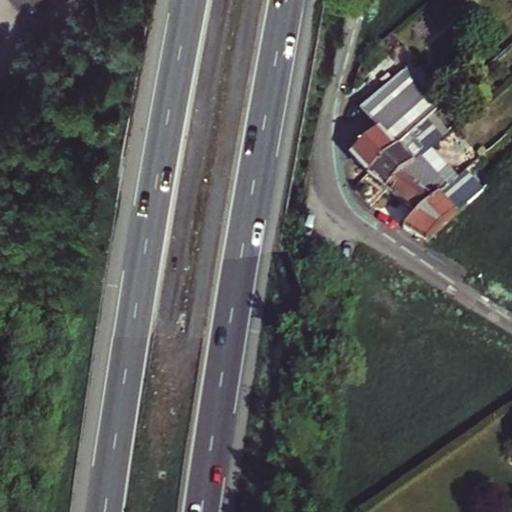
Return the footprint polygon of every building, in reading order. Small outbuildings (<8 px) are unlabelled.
[(13,0),(23,11),(37,0),(13,0)] [(395,40),(374,58),(385,71),(406,53),(395,40)] [(377,134),(412,103),(414,101),(397,80),(360,111),(360,113),(377,134)] [(352,157),(369,177),(428,123),(412,103),(377,134),(359,150),(352,157)] [(443,139),(453,130),(438,113),(428,122),(443,140),(443,139)] [(369,177),(387,191),(434,148),(443,140),(428,122),(428,123),(369,177)] [(387,191),(419,214),(461,177),(434,148),(387,191)] [(404,228),(426,242),(482,191),(466,171),(461,177),(419,214),(404,228)] [(511,451),(511,426),(501,444),(511,451)]
